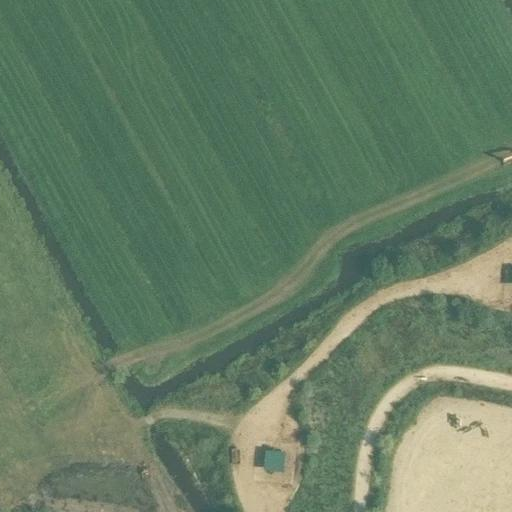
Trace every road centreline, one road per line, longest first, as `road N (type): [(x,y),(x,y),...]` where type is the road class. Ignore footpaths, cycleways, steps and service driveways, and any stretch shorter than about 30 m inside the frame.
road 1 (unknown): [(249,511),(236,469),(251,422),(373,304),(453,279),(511,249)]
road 2 (unknown): [(511,384),(443,373),(402,389),(371,434),(359,511)]
